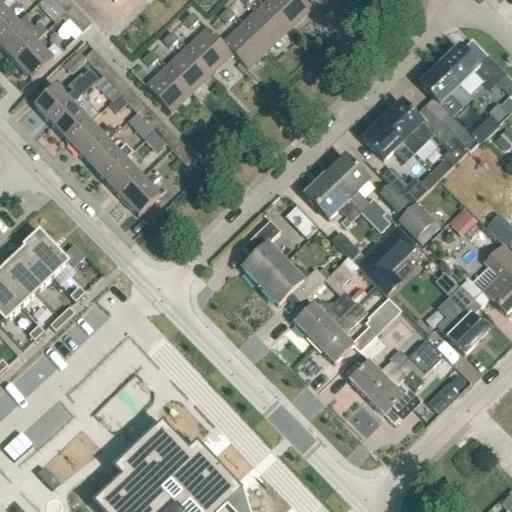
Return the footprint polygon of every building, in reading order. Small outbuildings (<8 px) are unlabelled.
[(0,0),(0,9),(3,7),(10,0),(0,0)] [(40,0),(33,10),(51,25),(60,14),(42,0),(40,0)] [(50,0),(60,10),(68,2),(66,0),(50,0)] [(271,0),(263,8),(288,35),(309,15),(295,0),(271,0)] [(0,44),(20,26),(3,7),(0,9),(0,44)] [(83,34),(91,26),(74,7),(65,16),(83,34)] [(268,54),(288,35),(263,8),(243,27),(268,54)] [(226,26),(235,18),(229,11),(220,20),(226,26)] [(191,31),(200,23),(193,16),(184,25),(191,31)] [(0,44),(0,47),(15,64),(37,44),(47,35),(40,28),(35,33),(25,21),(20,26),(0,44)] [(248,73),(268,54),(243,27),(223,47),(233,58),(248,73)] [(233,58),(223,47),(222,47),(207,32),(188,50),(213,77),(233,58)] [(171,51),(179,43),(172,36),(164,44),(171,51)] [(37,44),(15,64),(33,84),(63,56),(56,48),(48,56),(37,44)] [(193,96),(213,77),(188,50),(168,69),(193,96)] [(439,69),(460,90),(473,77),(491,94),(496,88),(510,102),(511,99),(511,86),(505,80),(506,79),(488,61),(478,71),(458,51),(439,69)] [(98,74),(107,65),(94,52),(86,61),(98,74)] [(150,70),(159,62),(152,55),(144,63),(150,70)] [(172,116),(193,96),(168,69),(147,89),(172,116)] [(460,90),(439,69),(419,89),(446,116),(437,124),(458,147),(465,154),(475,144),(453,121),(472,103),(460,90)] [(115,92),(124,84),(112,71),(103,79),(115,92)] [(35,109),(53,128),(74,107),(80,102),(73,94),(67,100),(57,89),(35,109)] [(132,110),(141,102),(129,90),(121,98),(132,110)] [(99,119),(82,100),(80,102),(74,107),(53,128),(70,146),(92,126),(99,119)] [(382,125),(414,158),(430,143),(418,131),(422,128),(401,106),(397,110),(395,108),(389,114),(391,116),(382,125)] [(150,129),(159,121),(146,108),(138,116),(150,129)] [(448,157),(458,147),(437,124),(427,134),(448,157)] [(405,167),(414,158),(382,125),(372,135),(370,133),(364,139),(366,141),(363,145),(383,166),(393,156),(405,167)] [(87,164),(109,144),(108,143),(116,137),(109,128),(101,135),(92,126),(70,146),(87,164)] [(167,147),(176,139),(164,126),(155,134),(167,147)] [(505,157),(511,149),(511,141),(507,137),(496,148),(505,157)] [(105,183),(126,162),(133,155),(125,148),(118,154),(109,144),(87,164),(105,183)] [(184,165),(193,157),(181,145),(173,153),(184,165)] [(344,161),(325,180),(380,238),(390,228),(383,221),(387,217),(373,203),(370,207),(368,208),(357,196),(368,186),(344,161)] [(122,201),(143,180),(126,162),(105,183),(122,201)] [(450,172),(442,164),(431,175),(439,183),(450,172)] [(380,180),(388,188),(397,198),(406,189),(389,171),(380,180)] [(439,183),(431,175),(419,187),(427,195),(439,183)] [(143,180),(122,201),(140,220),(161,199),(143,180)] [(351,226),(360,217),(325,180),(304,200),(328,225),(339,214),(351,226)] [(377,197),(401,221),(410,211),(397,198),(388,188),(387,188),(377,197)] [(414,244),(415,243),(421,249),(439,233),(415,208),(411,211),(411,212),(410,211),(401,221),(397,225),(414,244)] [(307,243),(318,233),(296,211),(286,222),(307,243)] [(459,239),(473,225),(465,216),(451,231),(459,239)] [(259,291),(285,266),(267,248),(280,236),(270,225),(249,245),(259,256),(241,273),(259,291)] [(371,258),(388,276),(414,250),(397,233),(371,258)] [(511,239),(506,233),(498,241),(506,249),(511,242),(511,239)] [(24,252),(53,282),(69,267),(39,235),(22,251),(24,252)] [(350,266),(359,257),(339,236),(330,244),(350,266)] [(473,286),(483,296),(505,319),(511,312),(511,258),(504,250),(486,268),(488,271),(473,286)] [(37,297),(53,282),(24,252),(9,267),(37,297)] [(306,304),(324,286),(326,284),(325,283),(315,273),(310,278),(301,269),(294,276),(285,266),(259,291),(277,310),(295,293),(306,304)] [(0,288),(22,312),(37,297),(9,267),(0,274),(0,288)] [(326,284),(324,286),(333,296),(352,277),(341,267),(325,283),(326,284)] [(0,321),(5,327),(22,312),(0,288),(0,321)] [(75,306),(85,297),(80,291),(70,300),(75,306)] [(463,360),(487,337),(467,317),(475,309),(459,292),(436,314),(445,323),(436,332),(463,360)] [(313,348),(355,308),(346,299),(331,313),(335,317),(327,324),(313,310),(294,328),(313,348)] [(381,336),(399,318),(388,306),(385,310),(370,325),(381,336)] [(355,308),(313,348),(333,368),(352,349),(337,335),(345,328),(349,332),(357,323),(365,316),(356,307),(355,308)] [(60,321),(65,327),(75,318),(69,312),(60,321)] [(56,336),(65,327),(60,321),(50,330),(56,336)] [(34,345),(44,336),(38,330),(29,339),(34,345)] [(385,350),(375,341),(359,357),(369,366),(385,350)] [(408,363),(407,362),(366,403),(383,421),(391,413),(402,424),(419,407),(409,396),(403,402),(394,393),(405,382),(405,383),(412,377),(420,385),(441,365),(424,347),(408,363)] [(366,403),(407,362),(401,355),(390,366),(391,367),(380,378),(369,367),(349,386),(366,403)] [(439,399),(443,403),(433,413),(437,417),(457,397),(449,389),(439,399)] [(243,497),(234,488),(196,447),(188,455),(161,427),(112,474),(120,483),(92,509),(94,511),(228,511),(227,511),(243,497)] [(37,478),(52,495),(59,488),(44,471),(37,478)] [(511,511),(511,497),(500,507),(504,511),(511,511)]
